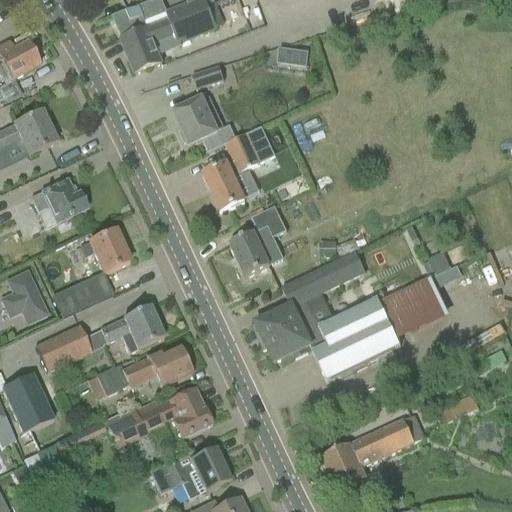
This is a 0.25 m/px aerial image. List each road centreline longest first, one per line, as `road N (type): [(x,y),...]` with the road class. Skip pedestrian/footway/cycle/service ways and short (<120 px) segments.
road 1 (primary): [(46,0),(115,120),(299,511)]
road 2 (unknown): [(105,100),(327,22),(331,0)]
